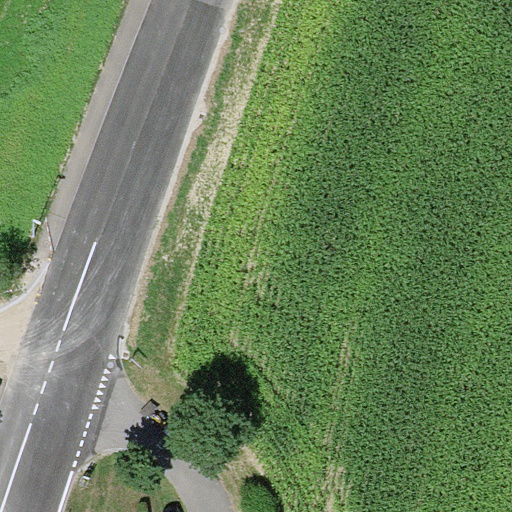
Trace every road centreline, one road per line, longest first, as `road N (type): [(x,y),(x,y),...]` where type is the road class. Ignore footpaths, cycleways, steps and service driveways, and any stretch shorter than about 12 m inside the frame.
road 1 (tertiary): [(11,511),(183,0)]
road 2 (track): [(213,511),(189,469),(155,435),(0,367)]
